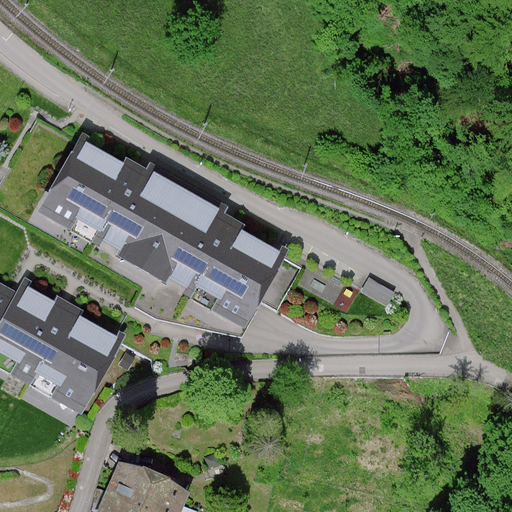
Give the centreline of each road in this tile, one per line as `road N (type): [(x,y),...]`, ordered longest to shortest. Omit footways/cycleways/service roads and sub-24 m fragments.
road 1 (residential): [(0,42),(181,163),(396,276),(417,298),(416,325)]
road 2 (residential): [(480,369),(264,369),(149,389),(103,427),(78,511)]
road 3 (residential): [(416,325),(391,344),(339,347),(256,318)]
